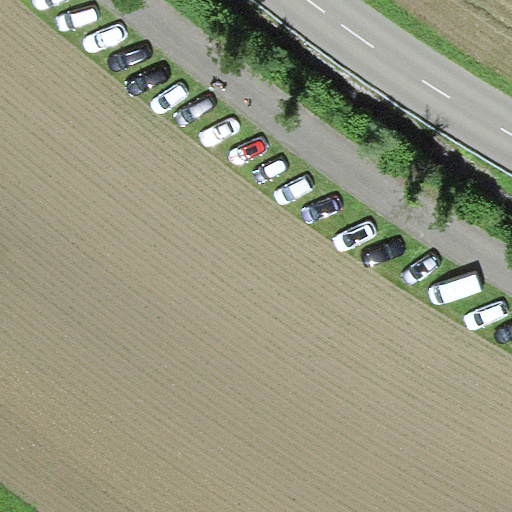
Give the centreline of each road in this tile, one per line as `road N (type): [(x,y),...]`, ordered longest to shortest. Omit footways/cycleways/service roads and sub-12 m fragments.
road 1 (unclassified): [(511,271),(398,204),(126,0)]
road 2 (secondary): [(314,0),(511,131)]
